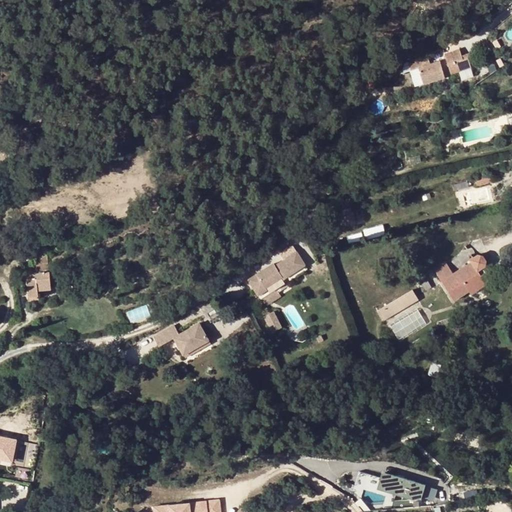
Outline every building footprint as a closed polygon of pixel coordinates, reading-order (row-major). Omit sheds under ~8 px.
[(446,56),(446,57),(451,74),(457,72),(457,70),(471,66),(468,57),(463,59),(462,54),(460,49),(451,52),(451,54),(446,56)] [(445,76),(451,74),(446,57),(430,62),(428,55),(408,61),(410,70),(419,68),(424,83),(430,81),(445,77),(445,76)] [(342,225),(356,223),(355,208),(341,209),(342,225)] [(331,214),(319,219),(322,225),(333,220),(331,214)] [(30,249),(0,250),(0,257),(10,257),(10,260),(31,259),(30,249)] [(272,264),(247,281),(259,301),(261,299),(268,295),(265,289),(281,278),(282,280),(304,266),(295,253),(274,266),(272,264)] [(446,262),(435,269),(454,300),(469,291),(471,294),(486,284),(472,262),(453,274),(446,262)] [(36,279),(27,279),(28,299),(38,299),(38,290),(50,289),(49,273),(35,274),(36,279)] [(428,280),(422,283),(426,291),(432,287),(428,280)] [(413,290),(378,310),(385,320),(419,300),(413,290)] [(268,295),(261,299),(266,306),(280,297),(275,291),(268,295)] [(243,306),(233,311),(237,317),(246,312),(243,306)] [(419,309),(392,324),(399,338),(427,322),(419,309)] [(272,331),(282,326),(275,310),(264,315),(272,331)] [(171,327),(150,339),(155,348),(171,339),(181,356),(207,342),(196,324),(176,335),(171,327)] [(207,342),(181,356),(182,358),(208,344),(207,342)] [(433,363),(430,374),(437,376),(440,365),(433,363)] [(0,457),(13,460),(17,436),(0,433),(0,457)] [(388,481),(367,473),(361,486),(382,495),(384,491),(406,500),(405,501),(415,506),(420,495),(417,493),(419,487),(390,475),(388,481)] [(420,495),(415,506),(423,505),(429,492),(419,487),(417,493),(420,495)] [(226,511),(224,498),(160,511),(159,511),(226,511)]
